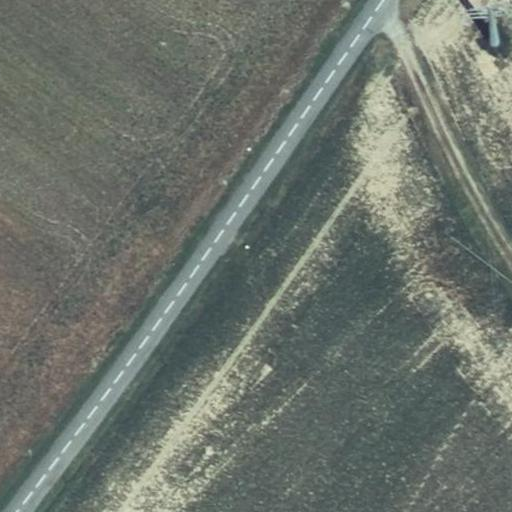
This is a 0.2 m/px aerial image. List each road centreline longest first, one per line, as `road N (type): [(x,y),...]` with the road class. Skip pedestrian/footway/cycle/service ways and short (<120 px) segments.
road 1 (tertiary): [(383,0),(12,511)]
road 2 (track): [(511,249),(379,6)]
